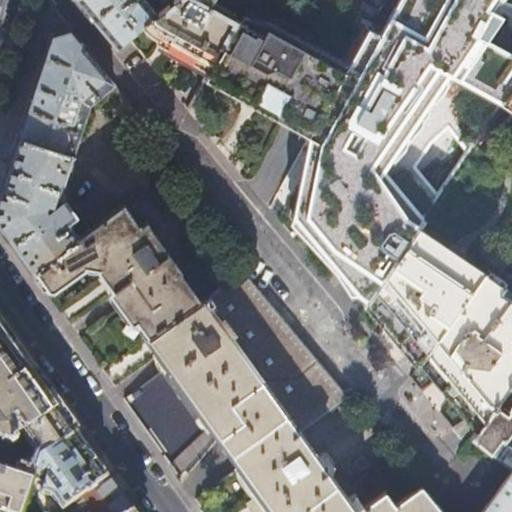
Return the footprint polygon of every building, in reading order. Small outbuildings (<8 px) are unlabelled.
[(78,0),(79,0),(117,47),(142,27),(148,34),(156,40),(167,6),(158,13),(148,0),(78,0)] [(174,0),(167,6),(156,40),(158,41),(158,43),(184,58),(210,72),(238,21),(210,5),(213,0),(174,0)] [(238,21),(210,72),(230,83),(292,118),(312,129),(288,173),(304,192),(342,239),(356,255),(379,283),(419,225),(423,220),(381,170),(377,166),(432,63),(438,66),(503,102),(511,88),(511,52),(485,38),(495,19),(500,22),(506,11),(486,0),(399,0),(383,31),(373,25),(370,31),(367,29),(344,71),(267,28),(263,34),(238,21)] [(69,28),(53,33),(38,77),(8,169),(0,193),(0,225),(17,249),(33,272),(79,240),(56,206),(90,104),(115,83),(69,28)] [(511,88),(503,102),(511,108),(511,88)] [(142,115),(128,99),(117,108),(131,124),(142,115)] [(150,188),(180,161),(162,140),(147,121),(122,142),(147,173),(141,177),(150,188)] [(100,225),(117,212),(110,202),(92,215),(100,225)] [(79,240),(33,272),(45,289),(54,291),(85,270),(85,267),(94,269),(101,271),(101,274),(115,294),(111,298),(119,309),(132,326),(136,323),(147,339),(201,301),(179,271),(181,270),(167,250),(147,222),(140,227),(125,207),(117,212),(100,225),(79,240)] [(419,225),(379,283),(367,302),(387,316),(384,321),(394,329),(406,337),(402,343),(422,358),(484,269),(419,225)] [(271,304),(242,269),(218,289),(201,301),(147,339),(147,340),(155,352),(151,355),(174,388),(204,429),(210,424),(219,437),(229,429),(243,419),(241,415),(231,402),(278,368),(307,348),(301,340),(271,304)] [(422,358),(418,363),(446,396),(476,432),(497,404),(511,383),(511,298),(499,289),(504,283),(484,269),(422,358)] [(0,511),(23,511),(37,472),(40,461),(77,435),(55,404),(10,342),(0,327),(0,511)] [(325,369),(307,348),(278,368),(231,402),(241,415),(243,419),(229,429),(219,437),(221,439),(235,458),(240,466),(235,470),(256,498),(266,511),(439,511),(440,511),(421,485),(393,505),(384,493),(371,502),(363,508),(352,494),(346,499),(325,470),(327,469),(329,465),(323,456),(319,455),(316,457),(298,433),(348,398),(325,369)] [(129,392),(176,471),(204,455),(157,376),(129,392)] [(511,383),(497,404),(507,411),(511,404),(511,383)] [(476,432),(471,439),(480,446),(488,453),(498,440),(500,442),(502,441),(511,427),(511,404),(507,411),(497,404),(476,432)] [(52,494),(63,510),(108,478),(88,451),(77,435),(40,461),(37,472),(43,474),(49,469),(53,473),(48,477),(43,492),(52,494)] [(480,511),(511,511),(511,470),(511,471),(480,511)] [(63,510),(64,511),(132,511),(117,490),(108,478),(63,510)] [(266,511),(256,498),(245,505),(249,511),(266,511)]
